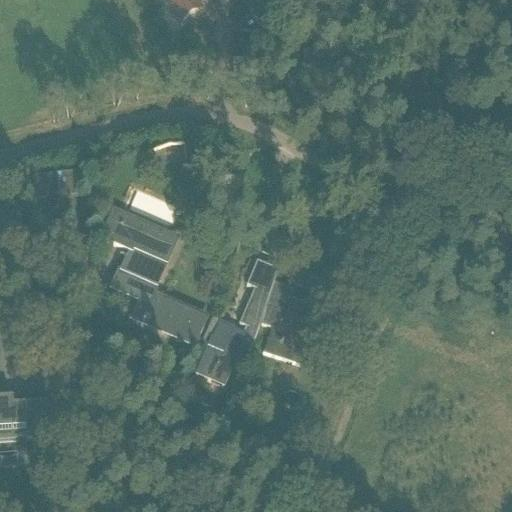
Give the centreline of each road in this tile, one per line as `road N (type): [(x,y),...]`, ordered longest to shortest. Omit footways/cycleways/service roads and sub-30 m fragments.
road 1 (unclassified): [(0,311),(308,499),(390,301),(400,244),(385,213)]
road 2 (unclassified): [(385,213),(263,132),(202,118),(143,118),(0,157)]
road 3 (track): [(431,143),(511,5)]
